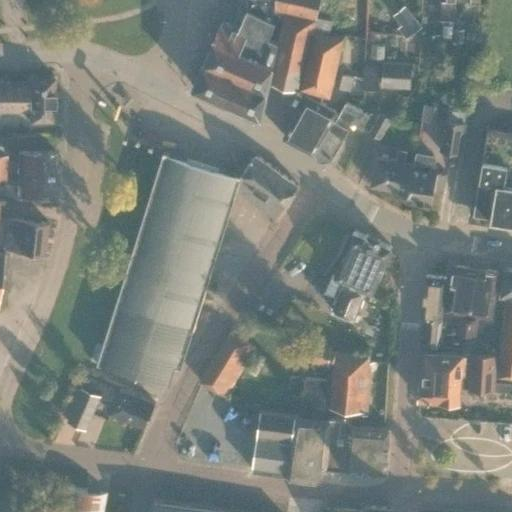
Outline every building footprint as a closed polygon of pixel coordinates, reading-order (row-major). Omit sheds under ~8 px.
[(264,114),(272,80),(280,40),(269,35),(275,19),(272,18),(274,0),(248,0),(249,8),(242,26),(224,18),(196,84),(264,114)] [(287,10),(280,40),(272,80),(331,94),(345,35),(331,31),(335,17),(318,13),(321,0),(277,0),(277,6),(287,10)] [(417,19),(405,4),(394,12),(406,28),(417,19)] [(453,23),(444,23),(443,35),(453,35),(453,23)] [(465,27),(455,26),(454,39),(464,39),(465,27)] [(484,29),(468,27),(467,38),(483,40),(484,29)] [(411,85),(412,62),(384,60),(382,84),(411,85)] [(380,87),(380,64),(365,64),(364,87),(380,87)] [(355,73),(343,71),(340,85),(352,88),(355,73)] [(31,118),(55,118),(54,74),(29,75),(30,80),(0,81),(0,108),(30,108),(31,118)] [(316,150),(317,146),(335,115),(339,107),(308,93),(286,134),(316,150)] [(338,117),(335,115),(317,146),(321,154),(326,156),(333,156),(353,120),(363,125),(370,111),(349,102),(348,105),(345,103),(338,117)] [(461,153),(467,110),(448,108),(447,118),(445,117),(440,150),(461,153)] [(392,119),(381,112),(370,130),(381,137),(392,119)] [(474,212),(511,218),(511,130),(488,126),(474,212)] [(377,155),(372,184),(409,190),(410,190),(415,166),(416,161),(411,160),(407,160),(409,148),(399,146),(397,158),(377,155)] [(171,382),(177,363),(182,365),(230,209),(236,192),(237,188),(275,215),(299,181),(256,150),(241,172),(164,149),(134,246),(126,243),(121,260),(129,262),(99,360),(171,382)] [(17,150),(17,173),(30,174),(30,176),(55,176),(55,150),(17,150)] [(409,190),(407,197),(433,201),(435,186),(443,187),(446,171),(437,170),(438,165),(435,164),(437,155),(418,152),(416,161),(415,166),(410,190),(409,190)] [(55,196),(55,176),(30,176),(30,174),(17,173),(17,196),(55,196)] [(48,219),(9,214),(5,246),(44,251),(48,219)] [(354,229),(336,272),(333,270),(325,289),(339,295),(334,309),(354,317),(367,286),(372,288),(391,244),(354,229)] [(457,329),(467,331),(477,265),(454,262),(447,307),(460,309),(457,329)] [(500,269),(477,265),(467,331),(476,332),(479,312),(493,314),(500,269)] [(511,373),(511,266),(507,266),(503,292),(510,293),(498,372),(511,373)] [(437,344),(447,276),(427,273),(421,316),(430,317),(427,343),(437,344)] [(226,392),(255,343),(231,329),(202,378),(226,392)] [(467,345),(468,332),(443,330),(442,343),(467,345)] [(488,348),(489,336),(468,334),(467,346),(488,348)] [(371,352),(332,348),(332,343),(305,337),(301,356),(335,363),(331,403),(350,405),(350,408),(364,410),(363,415),(391,417),(397,361),(370,358),(371,352)] [(497,388),(497,377),(498,353),(427,348),(425,375),(420,375),(419,395),(445,397),(445,399),(459,400),(459,398),(462,398),(463,386),(497,388)] [(349,467),(352,423),(352,416),(331,414),(331,416),(325,415),(329,376),(306,373),(302,412),(262,407),(253,467),(319,477),(330,464),(346,466),(349,467)] [(102,394),(82,385),(68,419),(87,428),(102,394)] [(146,424),(157,400),(121,385),(111,409),(146,424)] [(390,425),(352,423),(349,467),(388,469),(390,425)] [(225,442),(223,462),(249,465),(251,445),(225,442)] [(105,511),(109,489),(65,483),(60,511),(105,511)] [(265,511),(156,497),(153,511),(265,511)] [(325,505),(324,511),(389,511),(390,504),(365,503),(365,507),(325,505)]
